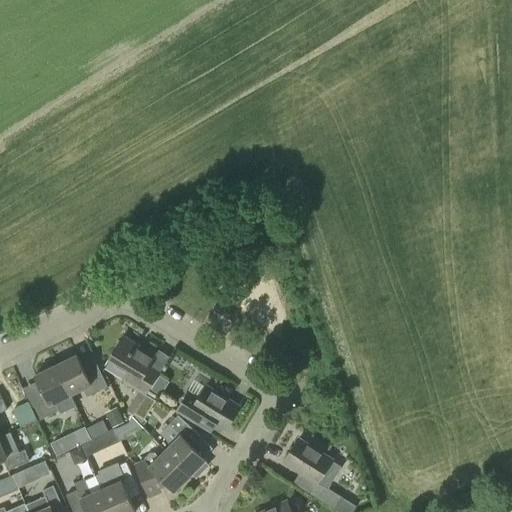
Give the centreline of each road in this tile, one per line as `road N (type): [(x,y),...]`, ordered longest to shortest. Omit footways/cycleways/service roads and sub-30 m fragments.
road 1 (residential): [(117,298),(269,390),(268,415),(211,511)]
road 2 (residential): [(0,356),(117,298)]
